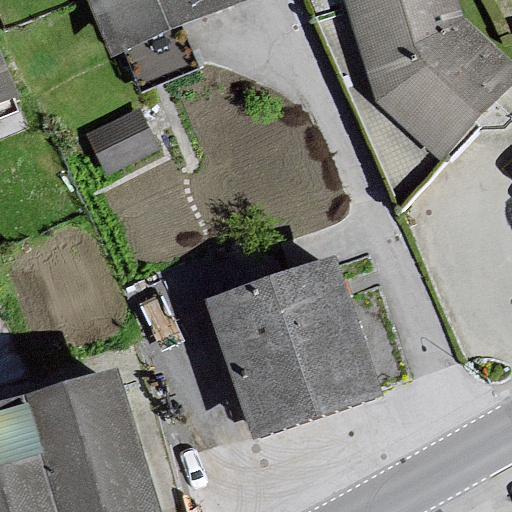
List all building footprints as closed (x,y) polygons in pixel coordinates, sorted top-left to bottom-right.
[(267,2),(266,0),(88,0),(117,66),(267,2)] [(457,0),(350,0),(344,2),(381,108),(447,166),(511,93),(511,70),(469,32),(457,0)] [(0,38),(0,118),(28,108),(0,38)] [(132,111),(79,136),(102,183),(155,157),(132,111)] [(344,265),(209,310),(256,451),(390,406),(344,265)] [(34,406),(37,417),(62,511),(166,511),(130,380),(34,406)] [(0,426),(0,511),(62,511),(37,417),(0,426)]
